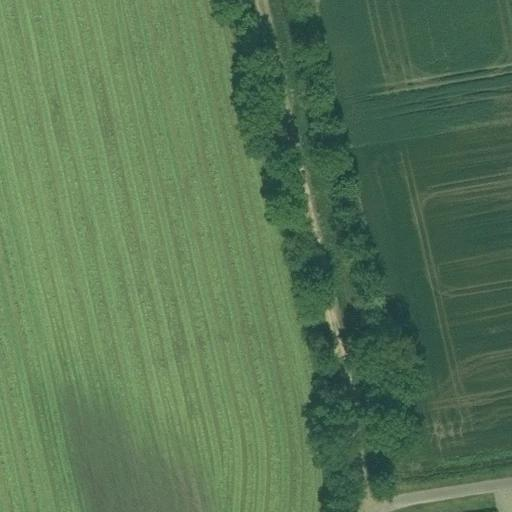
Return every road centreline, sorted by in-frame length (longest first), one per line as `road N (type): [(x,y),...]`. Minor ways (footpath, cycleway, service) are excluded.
road 1 (unclassified): [(245,0),(351,501)]
road 2 (unclassified): [(351,501),(511,477)]
